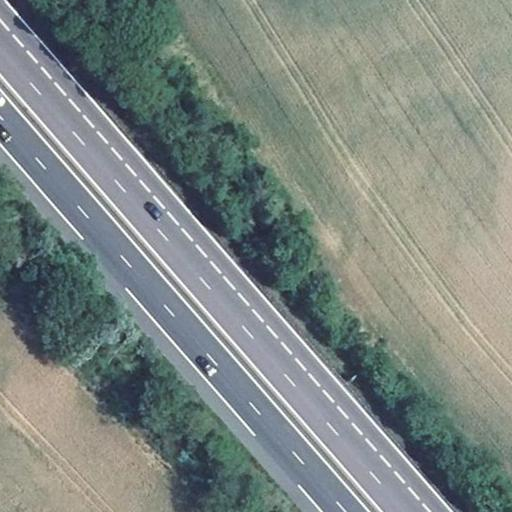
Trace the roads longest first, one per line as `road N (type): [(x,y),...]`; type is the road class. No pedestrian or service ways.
road 1 (motorway): [(411,511),(0,39)]
road 2 (motorway): [(0,118),(343,511)]
